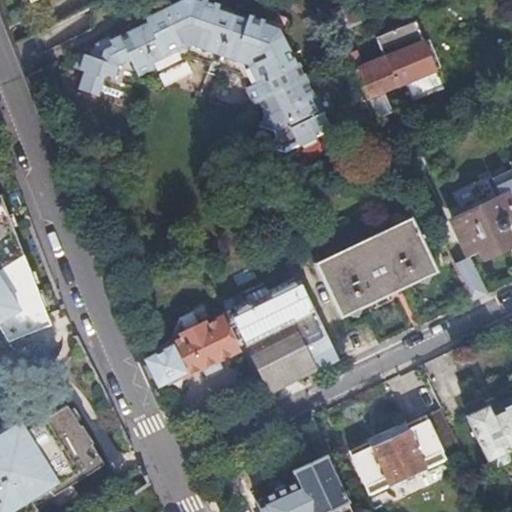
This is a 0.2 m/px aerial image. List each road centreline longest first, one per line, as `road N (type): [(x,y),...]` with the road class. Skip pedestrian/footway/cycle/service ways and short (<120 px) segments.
road 1 (residential): [(0,80),(90,307),(170,465)]
road 2 (residential): [(170,465),(511,302)]
